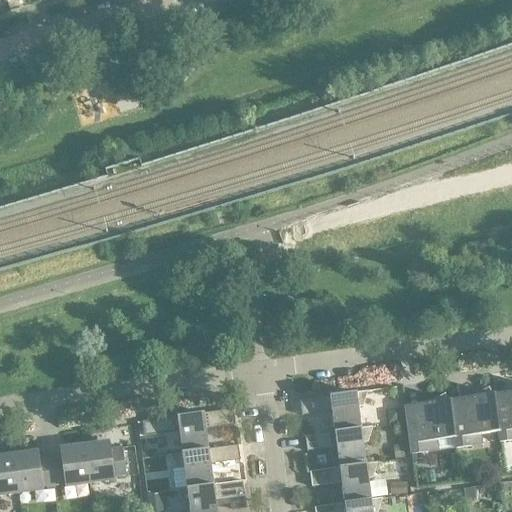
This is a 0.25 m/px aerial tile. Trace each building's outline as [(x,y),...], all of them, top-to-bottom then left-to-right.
[(468,410),(451,412),(454,438),(455,449),(481,445),(480,435),(498,432),(495,406),(494,394),(489,395),(488,389),(477,395),(478,396),(466,398),(468,410)] [(331,411),(334,433),(361,430),(361,429),(358,407),(362,407),(366,393),(370,393),(370,391),(299,401),(299,402),(300,402),(302,416),(303,416),(303,414),(331,411)] [(511,403),(495,406),(498,432),(499,443),(511,441),(511,391),(510,392),(511,403)] [(406,406),(405,406),(411,455),(437,451),(436,441),(454,438),(451,412),(450,400),(445,401),(444,395),(433,401),(434,402),(422,404),(424,416),(407,418),(406,406)] [(234,410),(137,423),(137,424),(143,424),(144,436),(179,432),(182,453),(182,454),(208,450),(205,428),(234,424),(234,425),(235,425),(233,411),(234,411),(234,410)] [(389,413),(387,416),(388,425),(400,424),(398,412),(389,413)] [(375,427),(361,429),(361,430),(334,433),(304,437),(304,438),(305,438),(307,452),(308,452),(307,450),(336,446),(339,468),(339,469),(366,465),(363,443),(367,442),(371,429),(375,428),(375,427)] [(109,442),(103,443),(85,445),(90,484),(115,481),(114,477),(126,476),(122,448),(110,450),(109,442)] [(404,457),(403,444),(393,445),(395,459),(404,457)] [(90,484),(85,445),(60,449),(61,457),(50,458),(54,486),(65,484),(65,488),(90,484)] [(239,446),(208,450),(182,454),(182,453),(168,455),(168,457),(172,456),(179,468),(184,467),(187,489),(187,490),(213,486),(213,485),(210,463),(239,460),(239,461),(240,461),(238,447),(239,447),(239,446)] [(38,451),(32,452),(13,455),(19,494),(43,491),(43,487),(54,486),(50,458),(39,460),(38,451)] [(0,496),(19,494),(13,455),(0,456),(0,496)] [(380,463),(366,465),(339,469),(339,468),(309,472),(309,474),(310,474),(312,487),(312,486),(341,482),(344,504),(344,505),(371,501),(370,500),(367,479),(372,478),(376,465),(380,464),(380,463)] [(463,474),(464,482),(473,481),(472,472),(463,474)] [(407,493),(406,480),(391,481),(391,494),(407,493)] [(216,511),(216,505),(231,503),(232,509),(246,508),(243,483),(244,483),(243,481),(213,485),(213,486),(187,490),(187,489),(173,491),(173,492),(177,492),(184,504),(188,503),(189,511),(216,511)] [(500,495),(510,494),(509,483),(499,484),(500,495)] [(467,503),(475,502),(473,489),(465,490),(467,503)] [(148,495),(150,511),(159,511),(165,511),(163,493),(148,495)] [(384,498),(370,500),(371,501),(344,505),(344,504),(314,508),(314,509),(315,509),(314,511),(377,511),(381,500),(385,500),(384,498)]
